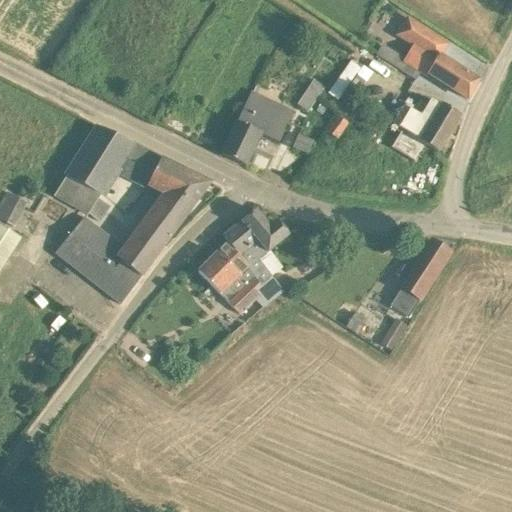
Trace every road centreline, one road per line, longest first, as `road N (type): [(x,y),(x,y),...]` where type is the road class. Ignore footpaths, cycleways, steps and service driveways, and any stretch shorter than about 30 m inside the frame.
road 1 (unclassified): [(0,485),(176,252),(251,187)]
road 2 (unclassified): [(251,187),(0,60)]
road 3 (unclassified): [(447,227),(351,220),(251,187)]
road 4 (unclassified): [(447,227),(463,156),(511,46)]
